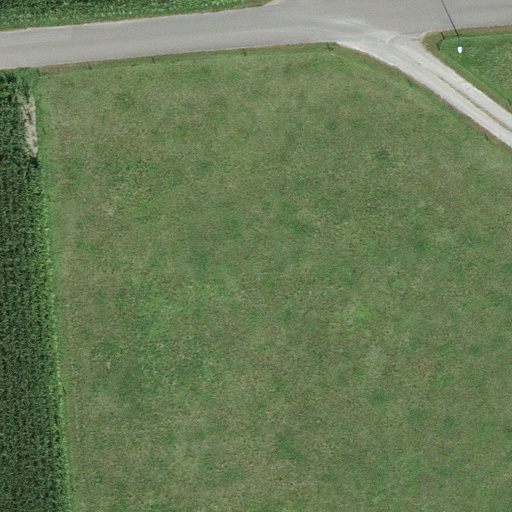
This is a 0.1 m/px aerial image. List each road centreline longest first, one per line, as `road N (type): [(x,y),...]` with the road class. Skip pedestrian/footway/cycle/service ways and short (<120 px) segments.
road 1 (unclassified): [(0,53),(511,6)]
road 2 (track): [(356,22),(511,133)]
